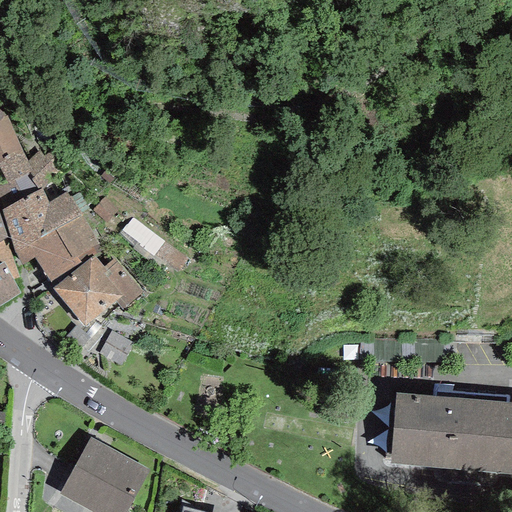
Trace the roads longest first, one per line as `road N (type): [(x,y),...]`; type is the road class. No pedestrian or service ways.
road 1 (secondary): [(23,361),(307,511)]
road 2 (residential): [(23,361),(11,511)]
